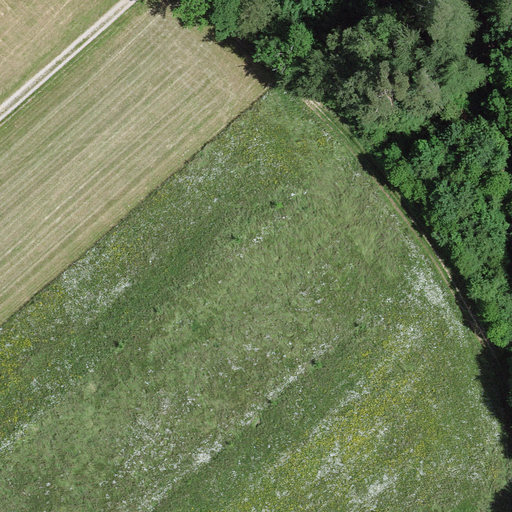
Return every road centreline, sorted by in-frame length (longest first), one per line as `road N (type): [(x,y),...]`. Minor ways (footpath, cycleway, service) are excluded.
road 1 (track): [(190,0),(307,93),(428,241),(506,385),(511,418)]
road 2 (track): [(0,105),(117,0)]
